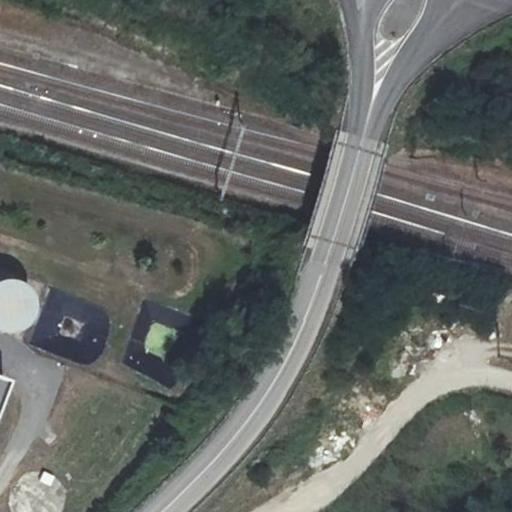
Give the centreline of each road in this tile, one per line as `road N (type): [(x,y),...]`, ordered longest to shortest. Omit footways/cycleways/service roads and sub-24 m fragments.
road 1 (tertiary): [(361,134),(326,256),(284,361),(245,421),(160,511)]
road 2 (track): [(300,511),(351,474),(422,391),(462,378),(511,382)]
road 3 (tertiary): [(361,134),(393,74),(457,0)]
